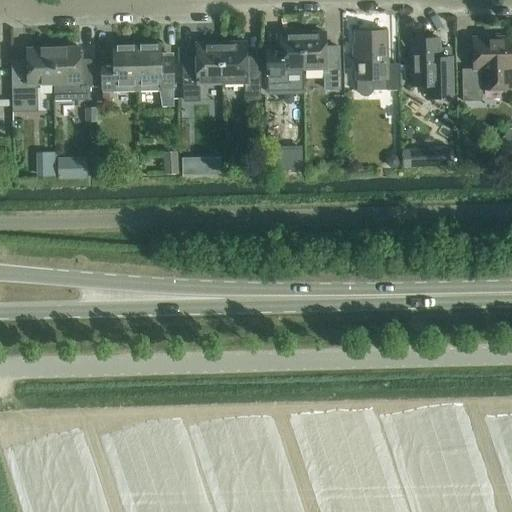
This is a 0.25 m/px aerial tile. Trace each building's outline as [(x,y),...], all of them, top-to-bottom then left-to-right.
[(372,91),(400,91),(399,65),(386,65),(385,32),(356,33),(356,56),(357,58),(357,77),(357,91),(360,94),(363,96),(366,96),(369,95),(370,94),(372,91)] [(282,70),(303,69),(302,33),(280,34),(280,49),(267,49),(268,91),(282,91),(282,70)] [(325,89),(339,89),(338,48),(325,48),(325,33),(302,33),(303,69),(324,69),(325,89)] [(511,36),(473,38),(474,69),(462,69),(463,102),(482,101),(482,89),(511,88),(511,36)] [(412,39),(413,75),(413,86),(428,86),(428,99),(453,98),(452,57),(440,58),(439,39),(412,39)] [(245,100),(260,99),(258,57),(246,58),(245,43),(221,44),(221,84),(245,83),(245,100)] [(198,84),(221,84),(221,44),(196,44),(196,59),(183,59),(184,101),(199,101),(198,84)] [(173,106),(173,91),(172,65),(161,66),(160,45),(137,46),(137,92),(160,91),(162,106),(173,106)] [(102,93),(137,92),(137,46),(113,46),(113,67),(101,67),(102,93)] [(37,84),(54,83),(53,47),(27,48),(27,60),(11,60),(13,112),(38,111),(37,84)] [(90,87),(92,87),(92,59),(80,59),(79,47),(53,47),(54,83),(54,101),(90,100),(90,87)] [(301,146),(267,148),(267,171),(302,170),(301,146)] [(211,148),(201,157),(211,168),(221,159),(211,148)] [(428,149),(408,150),(408,169),(429,168),(428,149)] [(178,174),(177,151),(163,152),(164,174),(178,174)] [(54,152),(41,152),(42,177),(54,176),(54,152)] [(464,155),(463,159),(466,163),(470,164),(474,161),(475,157),(472,153),(468,152),(464,155)] [(390,156),(386,160),(386,165),(390,169),(396,169),(400,165),(399,159),(395,156),(390,156)] [(85,157),(55,158),(56,179),(69,179),(86,178),(85,157)]
